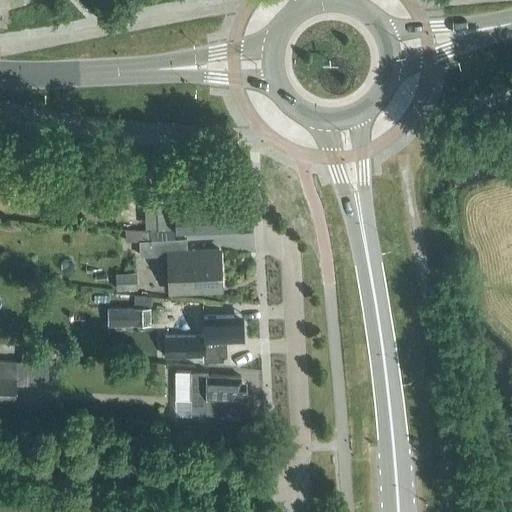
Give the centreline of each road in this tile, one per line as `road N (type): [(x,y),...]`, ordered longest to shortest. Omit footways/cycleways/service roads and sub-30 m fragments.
road 1 (residential): [(292,263),(302,448),(298,469),(282,482),(0,456)]
road 2 (tertiary): [(392,444),(343,125)]
road 3 (tertiary): [(270,62),(0,71)]
